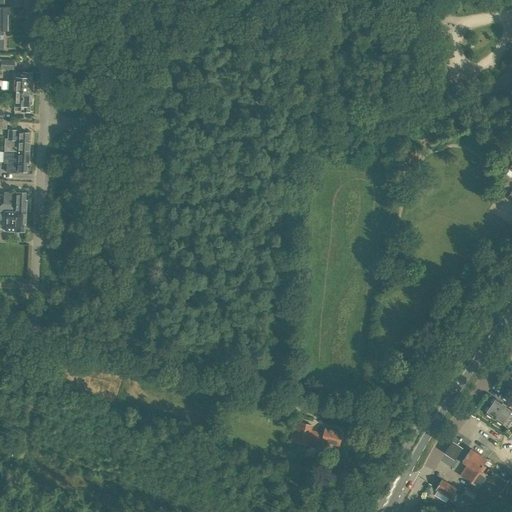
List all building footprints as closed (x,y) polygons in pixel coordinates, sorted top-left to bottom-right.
[(10,14),(10,7),(3,7),(3,0),(0,0),(0,21),(7,22),(7,14),(10,14)] [(1,61),(0,60),(0,72),(1,72),(1,68),(13,69),(13,61),(1,60),(1,61)] [(32,89),(33,80),(31,80),(31,73),(23,72),(15,72),(15,78),(16,78),(15,84),(11,84),(11,89),(32,89)] [(31,104),(32,89),(11,89),(11,99),(15,99),(14,111),(21,111),(29,112),(30,104),(31,104)] [(504,124),(497,120),(494,124),(501,129),(504,124)] [(5,139),(5,151),(29,152),(30,140),(28,140),(29,133),(16,132),(16,130),(8,130),(8,139),(5,139)] [(413,165),(420,157),(410,148),(403,156),(413,165)] [(28,164),(29,152),(5,151),(4,163),(7,163),(6,173),(19,173),(19,171),(27,172),(27,164),(28,164)] [(0,206),(0,210),(26,212),(26,200),(25,200),(25,193),(4,192),(3,205),(2,204),(0,206)] [(26,212),(0,210),(0,217),(4,217),(4,230),(23,231),(24,224),(25,224),(26,212)] [(506,428),(511,419),(511,409),(495,399),(485,413),(502,424),(501,425),(506,428)] [(307,445),(308,440),(331,446),(331,443),(338,445),(341,433),(325,429),(324,434),(310,431),(311,425),(296,421),(291,441),(307,445)] [(452,441),(444,453),(454,459),(462,448),(452,441)] [(485,474),(482,472),(485,468),(482,465),(485,460),(470,450),(462,462),(467,465),(460,475),(470,482),(464,490),(483,502),(494,500),(507,482),(488,469),(485,474)] [(454,504),(459,495),(453,492),(455,488),(441,480),(440,482),(439,482),(436,486),(437,488),(436,489),(450,497),(447,500),(454,504)] [(456,505),(471,504),(483,502),(464,490),(460,496),(462,497),(456,505)]
